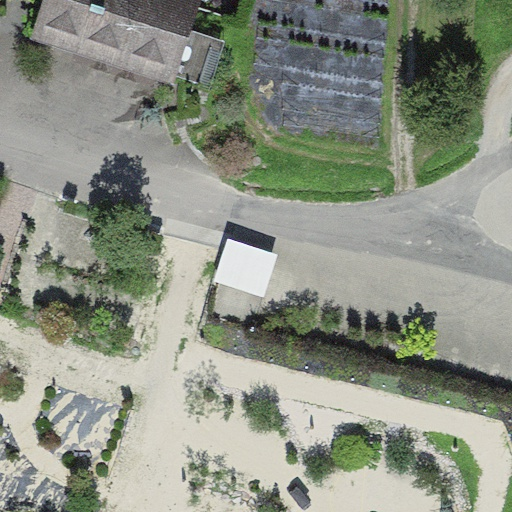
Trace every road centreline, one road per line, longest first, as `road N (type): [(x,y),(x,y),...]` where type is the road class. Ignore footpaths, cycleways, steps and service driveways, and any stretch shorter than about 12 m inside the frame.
road 1 (residential): [(0,131),(139,179),(511,269)]
road 2 (track): [(394,237),(511,163)]
